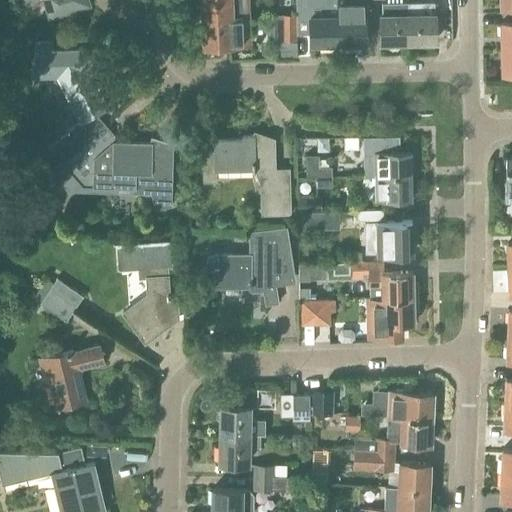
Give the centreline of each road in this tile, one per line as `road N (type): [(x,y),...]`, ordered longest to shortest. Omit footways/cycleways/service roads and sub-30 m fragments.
road 1 (residential): [(167,511),(171,401),(183,376),(213,363),(471,354)]
road 2 (residential): [(470,71),(198,79),(170,65),(168,0)]
road 3 (residential): [(471,354),(471,130)]
road 4 (residential): [(463,511),(471,354)]
